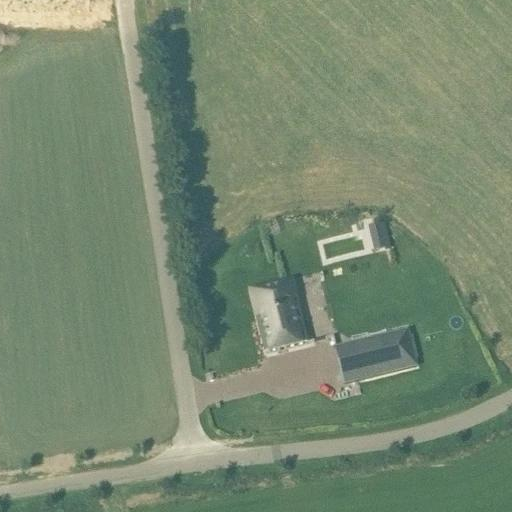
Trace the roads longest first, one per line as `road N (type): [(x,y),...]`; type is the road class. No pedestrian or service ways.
road 1 (unclassified): [(196,463),(124,0)]
road 2 (unclassified): [(196,463),(425,434),(511,397)]
road 3 (unclassified): [(0,493),(196,463)]
